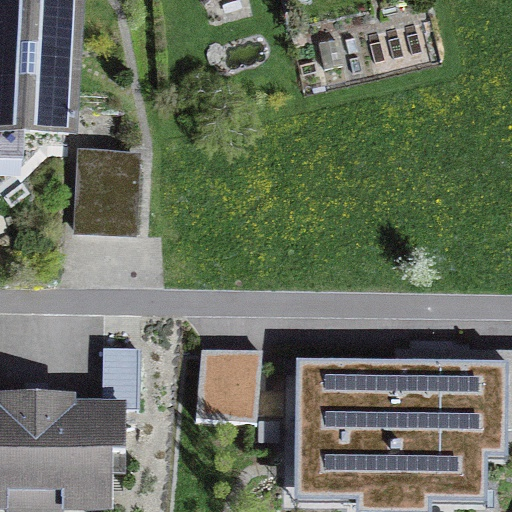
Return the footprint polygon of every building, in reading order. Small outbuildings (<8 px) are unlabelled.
[(0,132),(68,135),(75,12),(0,8),(0,132)] [(76,233),(133,236),(137,160),(80,157),(76,233)] [(396,358),(297,358),(296,497),(357,497),(357,511),(431,511),(432,500),(487,501),(487,455),(508,455),(508,428),(511,427),(511,349),(396,349),(396,358)] [(263,351),(202,350),(197,419),(258,423),(263,351)] [(0,508),(7,508),(7,491),(62,492),(62,509),(111,509),(112,459),(125,459),(125,412),(138,413),(139,352),(103,352),(102,412),(70,412),(70,399),(2,398),(2,411),(0,410),(0,508)]
